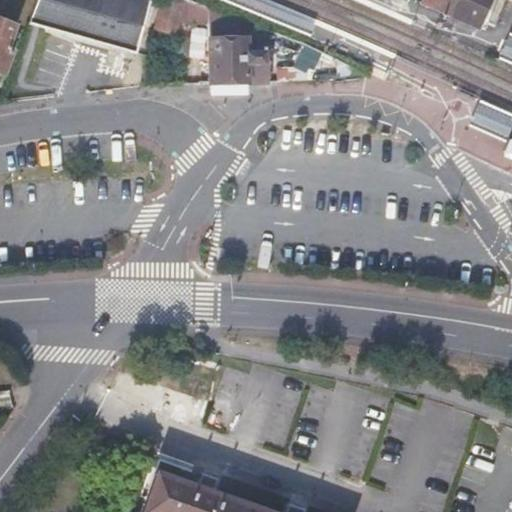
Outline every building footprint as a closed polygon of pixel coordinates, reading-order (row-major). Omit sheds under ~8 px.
[(135,56),(149,1),(147,0),(37,0),(28,26),(135,56)] [(265,31),(218,12),(186,0),(165,0),(157,27),(174,35),(179,19),(193,24),(208,26),(208,85),(215,85),(248,84),(266,83),(265,31)] [(424,0),(423,5),(478,29),(479,26),(482,20),(490,0),(424,0)] [(13,51),(7,49),(14,26),(0,21),(0,72),(5,74),(13,51)] [(248,95),(248,84),(215,85),(216,96),(248,95)] [(142,511),(255,511),(155,476),(142,511)]
